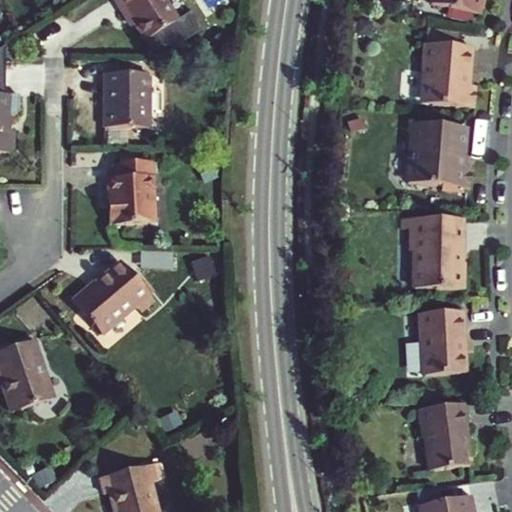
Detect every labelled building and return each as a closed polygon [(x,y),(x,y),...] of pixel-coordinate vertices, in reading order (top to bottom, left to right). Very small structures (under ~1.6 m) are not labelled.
[(113,0),(131,27),(134,25),(148,47),(175,47),(203,29),(192,11),(178,20),(164,0),(113,0)] [(430,0),(430,5),(480,17),(483,0),(430,0)] [(426,30),(425,45),(454,48),(455,35),(426,30)] [(425,45),(422,45),(419,71),(422,71),(426,72),(425,88),(420,93),(431,106),(474,110),(476,88),(468,87),(471,49),(454,48),(425,45)] [(4,96),(4,47),(0,49),(0,153),(14,154),(14,132),(7,131),(7,117),(14,116),(19,112),(20,96),(4,96)] [(149,75),(104,75),(104,128),(149,128),(149,75)] [(431,106),(420,93),(419,105),(431,106)] [(464,129),(411,125),(406,185),(469,190),(471,169),(460,169),(456,168),(457,155),(461,156),(464,129)] [(107,179),(108,227),(155,224),(152,162),(134,163),(119,163),(114,164),(115,179),(107,179)] [(460,221),(408,220),(407,230),(407,252),(414,252),(413,290),(464,291),(465,264),(460,264),(455,264),(455,252),(460,252),(460,221)] [(134,305),(140,312),(153,301),(121,263),(73,303),(100,334),(134,305)] [(462,313),(416,316),(417,344),(421,343),(423,377),(463,375),(462,341),(463,341),(462,313)] [(11,414),(52,400),(33,341),(0,352),(0,382),(1,383),(11,414)] [(463,405),(417,411),(420,439),(424,438),(429,472),(469,467),(464,433),(466,433),(463,405)] [(148,474),(163,471),(161,463),(146,467),(148,474)] [(110,494),(114,511),(157,511),(150,484),(165,480),(163,471),(148,474),(146,467),(101,478),(105,495),(110,494)] [(473,511),(471,497),(418,507),(419,511),(473,511)]
